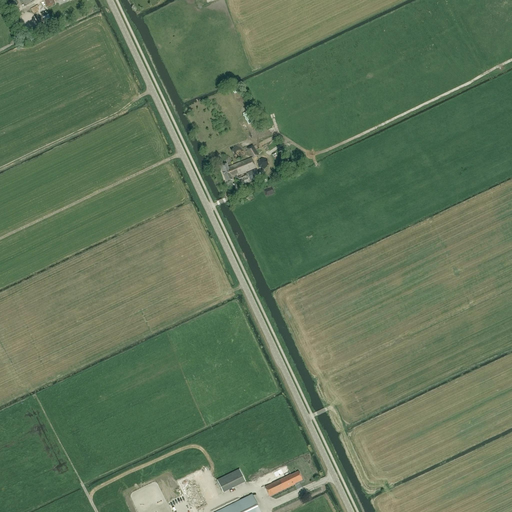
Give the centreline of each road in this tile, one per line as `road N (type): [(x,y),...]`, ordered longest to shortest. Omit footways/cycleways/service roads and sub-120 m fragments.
road 1 (tertiary): [(349,511),(109,0)]
road 2 (unknown): [(180,151),(0,238)]
